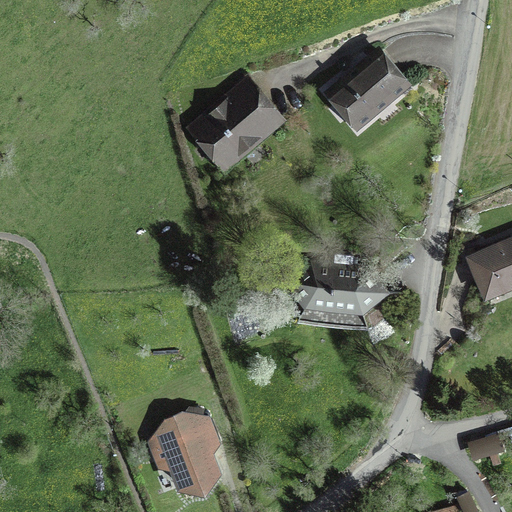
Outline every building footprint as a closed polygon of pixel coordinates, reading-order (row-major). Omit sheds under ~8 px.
[(328,91),(358,126),(407,85),(377,49),(328,91)] [(192,127),(224,166),(280,119),(247,80),(192,127)] [(511,239),(470,257),(486,295),(511,284),(511,239)] [(333,262),(310,259),(284,281),(294,282),(309,300),(299,317),(366,324),(361,306),(371,298),(375,303),(389,292),(368,265),(352,264),(353,255),(334,253),(333,262)] [(149,439),(158,446),(156,448),(163,464),(175,467),(182,486),(191,488),(190,490),(204,492),(213,481),(211,480),(216,473),(208,453),(215,444),(209,428),(206,427),(208,416),(182,410),(163,417),(149,439)]
